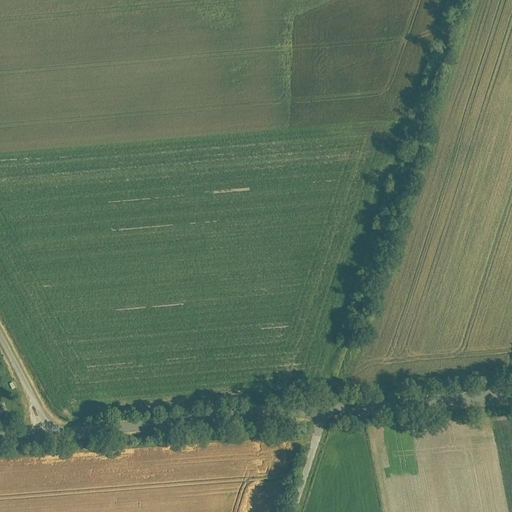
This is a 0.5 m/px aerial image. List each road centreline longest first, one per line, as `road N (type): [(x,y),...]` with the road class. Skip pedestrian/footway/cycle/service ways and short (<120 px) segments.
road 1 (unclassified): [(326,412),(51,435)]
road 2 (unclassified): [(511,400),(326,412)]
